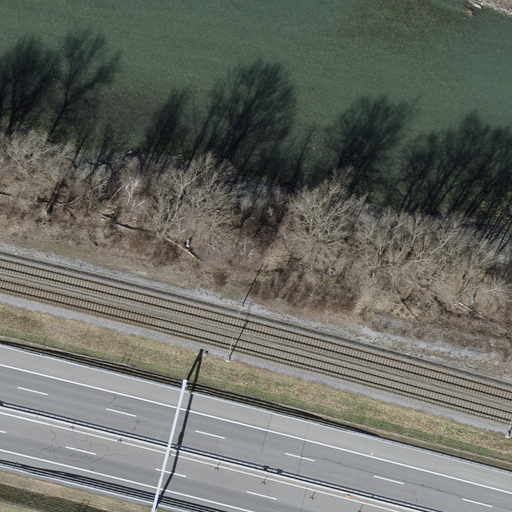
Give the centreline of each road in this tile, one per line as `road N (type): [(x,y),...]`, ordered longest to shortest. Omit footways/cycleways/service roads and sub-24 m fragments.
road 1 (motorway): [(511,511),(0,382)]
road 2 (motorway): [(0,431),(323,511)]
